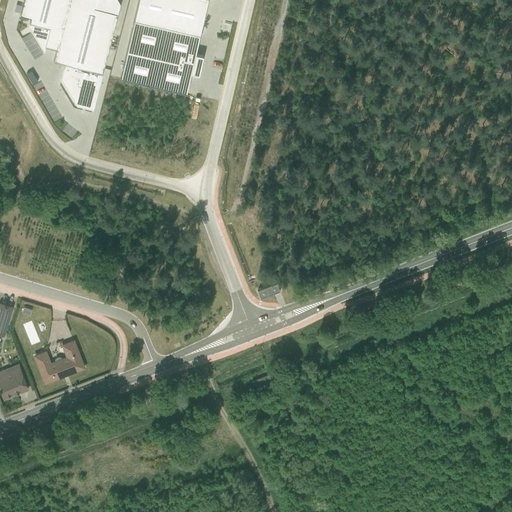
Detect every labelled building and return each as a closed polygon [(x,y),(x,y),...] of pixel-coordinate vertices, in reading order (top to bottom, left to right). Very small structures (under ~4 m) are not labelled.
[(67,0),(22,0),(19,14),(30,17),(27,26),(44,51),(45,46),(56,49),(67,0)] [(119,2),(110,0),(67,0),(53,60),(65,64),(60,80),(76,105),(92,108),(119,2)] [(137,0),(119,78),(186,93),(190,73),(198,75),(202,56),(195,55),(207,0),(137,0)] [(258,297),(276,290),(273,282),(255,289),(258,297)] [(12,307),(0,303),(0,335),(3,336),(12,307)] [(26,312),(19,321),(25,326),(32,317),(26,312)] [(45,383),(84,368),(73,341),(62,345),(66,356),(61,358),(61,357),(58,357),(56,358),(54,360),(55,361),(50,363),(45,352),(34,356),(45,383)] [(0,390),(3,399),(27,389),(17,364),(0,370),(0,390)] [(271,384),(268,376),(251,381),(255,391),(271,384)]
